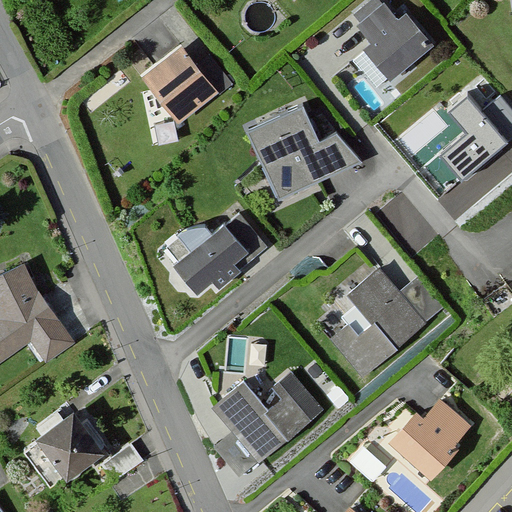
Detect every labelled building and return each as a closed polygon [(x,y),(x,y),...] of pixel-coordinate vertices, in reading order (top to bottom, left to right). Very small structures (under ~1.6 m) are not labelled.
[(384,5),(356,28),(370,44),(362,51),(388,84),(433,47),(405,13),(396,20),(384,5)] [(177,42),(135,74),(176,127),(218,93),(196,68),(177,42)] [(209,56),(196,68),(218,93),(231,81),(209,56)] [(481,114),(467,98),(449,113),(467,134),(441,156),(462,181),(511,138),(511,111),(500,98),(481,114)] [(303,104),(243,132),(273,200),(361,164),(334,131),(318,141),(303,104)] [(177,260),(171,267),(194,299),(208,285),(215,293),(264,248),(239,216),(213,237),(203,221),(164,244),(177,260)] [(31,260),(0,273),(0,364),(30,344),(48,364),(77,344),(48,306),(31,260)] [(420,275),(398,292),(381,272),(349,297),(356,307),(326,331),(363,378),(448,310),(420,275)] [(246,382),(212,411),(232,434),(213,450),(239,481),(322,411),(291,375),(272,390),(282,403),(271,412),(246,382)] [(416,407),(388,437),(432,476),(460,444),(456,440),(472,423),(441,396),(424,414),(416,407)] [(107,452),(76,412),(24,452),(54,493),(107,452)] [(133,442),(101,464),(114,483),(146,461),(133,442)] [(356,443),(348,459),(372,472),(380,455),(356,443)] [(341,511),(362,511),(351,502),(341,511)]
